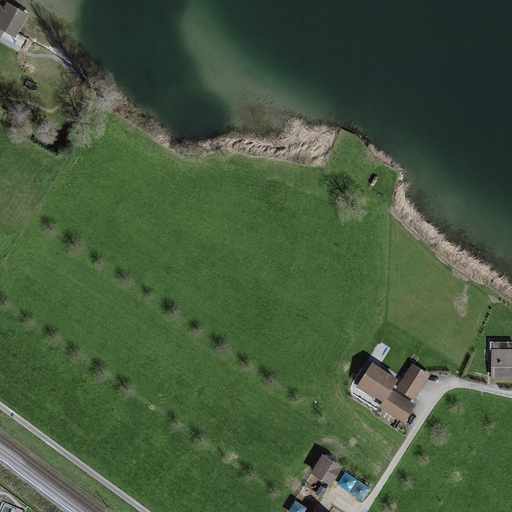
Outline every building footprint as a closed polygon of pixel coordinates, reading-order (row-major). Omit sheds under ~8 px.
[(0,31),(13,39),(26,17),(7,6),(0,17),(0,31)] [(511,344),(490,344),(490,381),(511,380),(511,344)] [(371,365),(356,389),(383,406),(380,410),(403,424),(414,406),(392,392),(398,382),(371,365)] [(429,376),(413,366),(397,391),(413,402),(429,376)] [(343,470),(324,458),(311,477),(331,490),(343,470)] [(358,478),(351,491),(363,498),(370,485),(358,478)]
